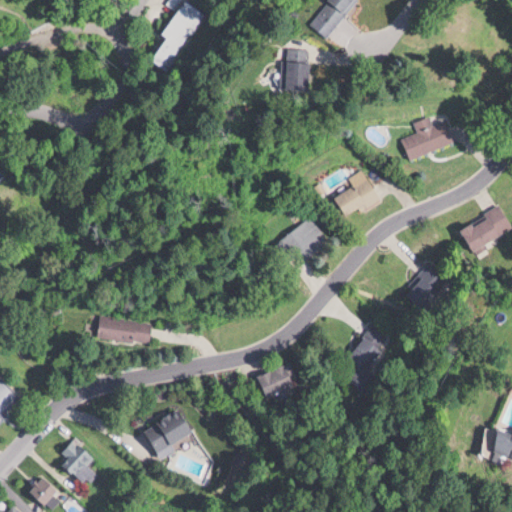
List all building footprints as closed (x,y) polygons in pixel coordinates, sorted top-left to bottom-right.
[(206,11),(189,0),(184,0),(164,32),(169,35),(155,57),(170,67),(206,11)] [(333,36),(358,0),(329,0),(314,23),(333,36)] [(280,88),(315,91),(318,51),(293,49),(292,59),(288,59),(286,79),(255,77),(253,100),(279,102),(280,88)] [(457,141),(449,118),(435,123),(432,115),(417,120),(420,130),(405,136),(413,158),(457,141)] [(382,195),(367,174),(336,197),(352,218),(382,195)] [(511,224),(511,223),(499,203),(458,229),(472,250),(511,224)] [(308,259),(331,241),(312,216),(279,242),(292,258),(302,251),(308,259)] [(422,306),(448,281),(429,262),(404,288),(422,306)] [(153,344),(156,322),(105,315),(102,337),(153,344)] [(347,355),(357,364),(347,376),(364,390),(376,375),(366,366),(388,339),(372,326),(347,355)] [(270,396),(301,382),(291,360),(259,374),(270,396)] [(0,417),(21,394),(0,374),(0,417)] [(196,428),(182,405),(147,428),(164,455),(179,446),(176,441),(196,428)] [(511,427),(494,424),(488,451),(511,455),(511,451),(511,427)] [(93,474),(92,443),(65,444),(67,475),(93,474)] [(60,498),(55,492),(60,488),(45,473),(32,486),(52,506),(60,498)] [(26,511),(15,502),(6,511),(26,511)]
